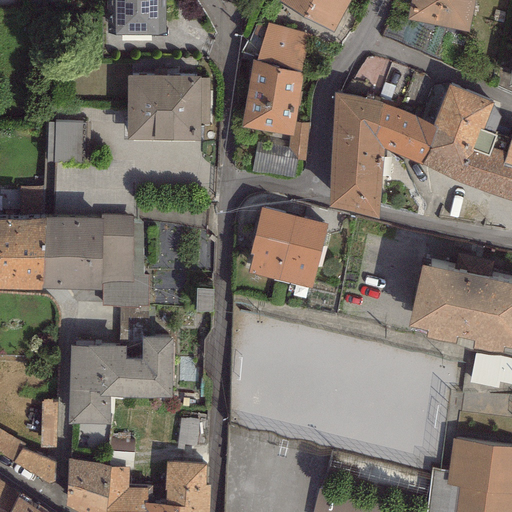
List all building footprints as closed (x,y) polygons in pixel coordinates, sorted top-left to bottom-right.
[(109,0),(110,23),(163,23),(163,0),(109,0)] [(299,0),(332,17),(341,0),(299,0)] [(464,16),(467,0),(413,0),(412,5),(464,16)] [(501,22),(505,0),(489,0),(488,7),(494,8),(491,20),(501,22)] [(52,45),(54,8),(35,8),(33,44),(52,45)] [(264,38),(269,24),(255,18),(241,48),(258,55),(258,52),(264,38)] [(297,63),(301,49),(264,38),(258,52),(297,63)] [(289,125),(299,70),(254,57),(244,118),(289,125)] [(195,126),(196,74),(131,73),(130,126),(195,126)] [(359,95),(365,83),(354,80),(347,92),(359,95)] [(450,85),(435,124),(370,98),(359,95),(347,92),(337,90),(332,193),(374,204),(380,135),(465,172),(511,187),(511,129),(507,127),(505,134),(493,131),(488,145),(473,138),(489,100),(450,85)] [(84,160),(85,121),(54,119),(53,159),(84,160)] [(41,213),(129,217),(136,200),(137,163),(84,160),(53,159),(44,158),(42,185),(41,213)] [(41,213),(42,185),(21,184),(19,213),(41,213)] [(302,220),(284,215),(285,212),(263,207),(253,244),(258,245),(253,264),(306,277),(320,220),(303,216),(302,220)] [(129,217),(41,213),(19,213),(0,211),(0,270),(102,273),(129,274),(129,217)] [(457,265),(487,271),(490,258),(459,252),(457,265)] [(487,271),(457,265),(424,257),(412,309),(430,313),(429,320),(452,325),(453,318),(480,324),(478,332),(497,336),(499,328),(511,330),(511,280),(508,280),(509,275),(487,271)] [(138,304),(147,304),(147,274),(129,274),(102,273),(102,302),(121,304),(137,306),(138,304)] [(210,281),(197,281),(196,298),(209,299),(210,281)] [(147,333),(147,304),(138,304),(137,306),(121,304),(119,343),(121,343),(121,353),(144,354),(144,333),(147,333)] [(167,386),(169,333),(147,333),(144,333),(144,354),(121,353),(121,343),(119,343),(73,342),(71,411),(106,412),(106,385),(167,386)] [(511,381),(511,358),(474,350),(467,376),(497,383),(498,378),(511,381)] [(55,443),(56,397),(41,397),(40,443),(55,443)] [(195,443),(197,417),(188,416),(179,416),(176,445),(183,446),(183,442),(195,443)] [(197,417),(195,443),(203,444),(206,419),(197,417)] [(48,480),(53,478),(54,458),(21,445),(0,430),(0,449),(12,458),(48,480)] [(134,450),(134,437),(110,436),(109,449),(134,450)] [(510,511),(511,497),(511,442),(456,437),(450,476),(430,473),(428,496),(324,474),(316,511),(510,511)] [(204,511),(206,481),(201,481),(202,462),(168,459),(168,500),(146,497),(145,484),(126,483),(126,466),(69,456),(67,493),(101,511),(100,511),(204,511)] [(50,511),(0,479),(0,511),(50,511)]
